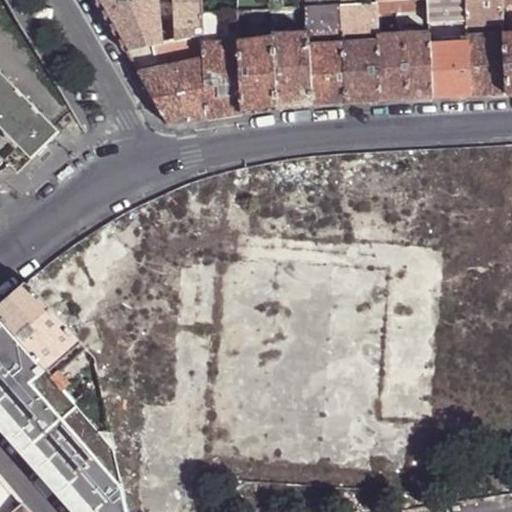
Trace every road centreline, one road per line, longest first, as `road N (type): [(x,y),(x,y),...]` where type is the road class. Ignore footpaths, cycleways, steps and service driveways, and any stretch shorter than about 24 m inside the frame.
road 1 (tertiary): [(511,120),(315,130),(145,163)]
road 2 (residential): [(145,163),(60,0)]
road 3 (tertiary): [(145,163),(0,263)]
